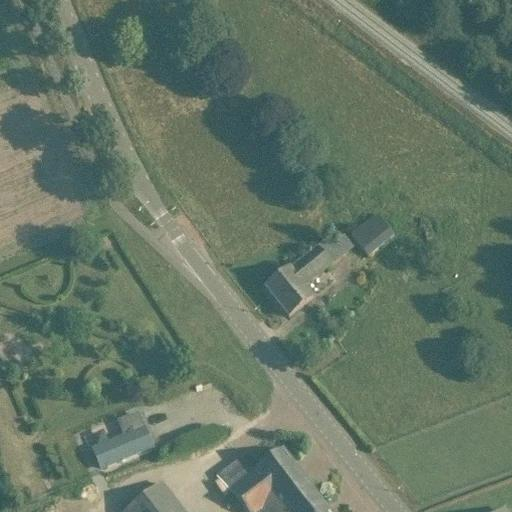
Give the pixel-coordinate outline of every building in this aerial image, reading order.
[(393,238),(377,218),(351,239),(367,259),(393,238)] [(289,320),(304,308),(313,300),(305,289),(343,259),(329,242),(281,278),(265,291),(289,320)] [(93,452),(101,471),(152,450),(138,416),(119,424),(125,439),(93,452)] [(282,453),(254,475),(242,459),(218,477),(245,511),(307,511),(320,503),(282,453)] [(127,511),(182,511),(162,485),(127,511)] [(327,511),(320,503),(307,511),(327,511)]
